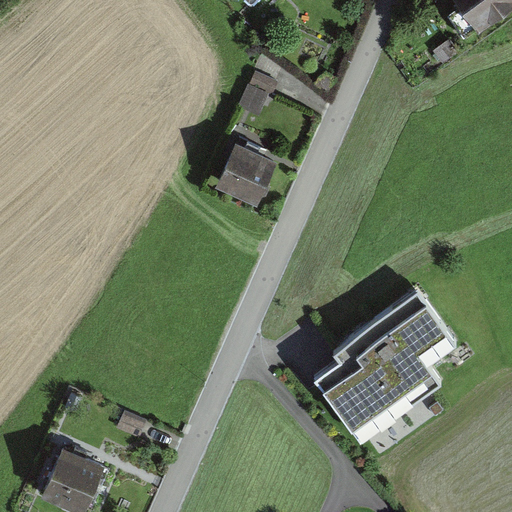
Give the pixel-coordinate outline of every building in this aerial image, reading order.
[(511,0),(438,0),(462,34),(511,0)] [(259,72),(253,87),(271,94),(277,79),(259,72)] [(270,161),(226,142),(209,182),(252,201),(270,161)] [(442,380),(428,362),(457,341),(428,299),(401,318),(393,305),(333,347),(340,356),(315,374),(361,438),(442,380)] [(144,422),(123,413),(118,425),(139,434),(144,422)] [(73,452),(62,449),(44,492),(92,511),(110,469),(84,458),(87,451),(75,446),(73,452)]
